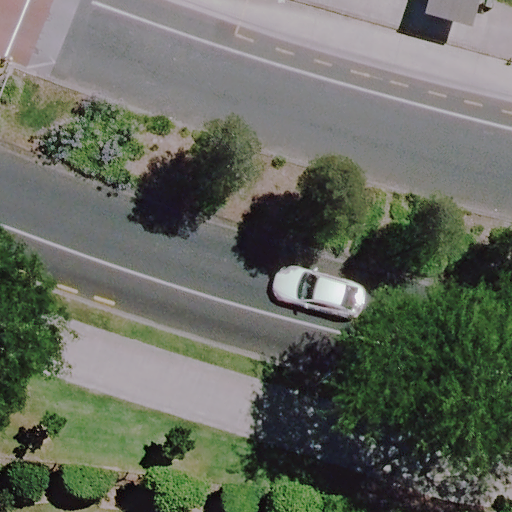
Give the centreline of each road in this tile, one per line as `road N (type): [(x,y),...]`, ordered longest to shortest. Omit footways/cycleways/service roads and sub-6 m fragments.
road 1 (secondary): [(511,340),(0,183)]
road 2 (secondary): [(7,0),(333,113),(511,156)]
